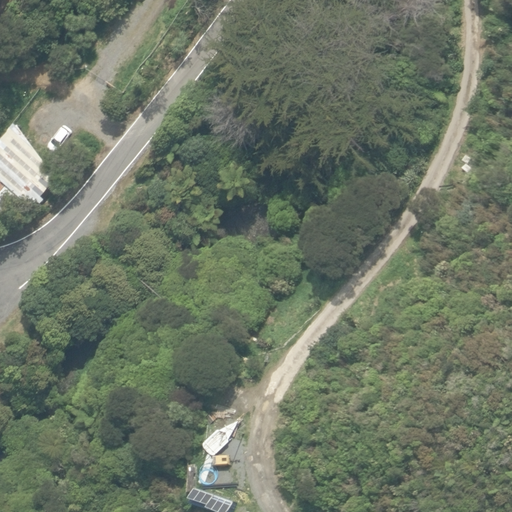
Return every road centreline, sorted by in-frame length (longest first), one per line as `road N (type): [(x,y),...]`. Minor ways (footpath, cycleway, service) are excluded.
road 1 (track): [(469,0),(471,94),(433,185),(361,286),(275,377),(268,462),(289,511)]
road 2 (residential): [(257,0),(37,264),(0,285)]
